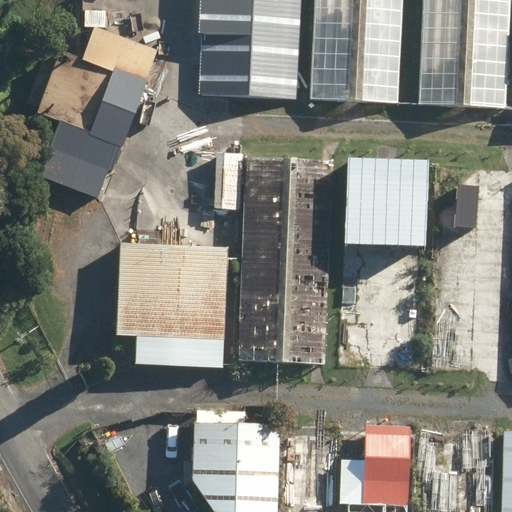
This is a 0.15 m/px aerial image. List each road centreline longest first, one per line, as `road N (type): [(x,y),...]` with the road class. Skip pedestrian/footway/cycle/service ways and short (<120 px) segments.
road 1 (track): [(511,406),(118,390),(14,446)]
road 2 (track): [(0,408),(64,366),(89,278),(169,149),(188,0)]
road 3 (track): [(179,118),(482,132),(511,145)]
road 4 (track): [(64,366),(175,511)]
